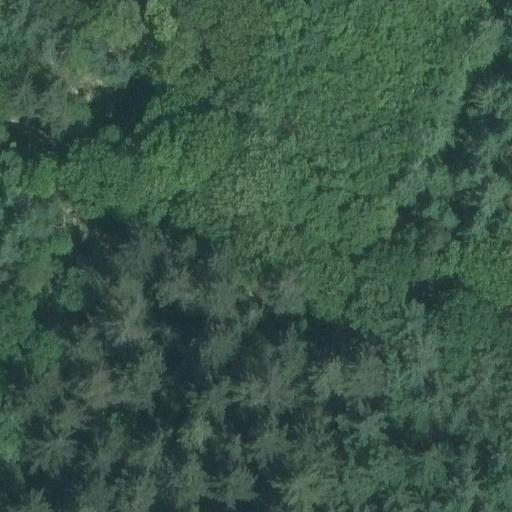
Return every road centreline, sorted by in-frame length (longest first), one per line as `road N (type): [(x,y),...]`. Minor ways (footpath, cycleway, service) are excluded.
road 1 (track): [(0,120),(511,326)]
road 2 (track): [(0,366),(110,167),(221,0)]
